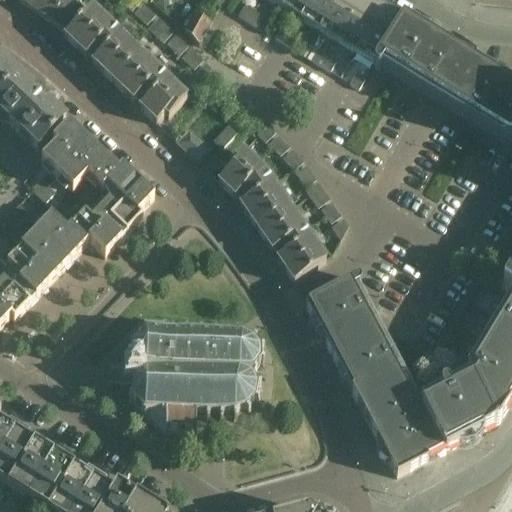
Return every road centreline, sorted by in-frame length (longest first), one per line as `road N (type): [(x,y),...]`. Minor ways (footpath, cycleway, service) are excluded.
road 1 (tertiary): [(195,208),(0,29)]
road 2 (residential): [(195,208),(26,387)]
road 3 (residential): [(377,210),(348,196),(198,57)]
road 4 (residential): [(221,508),(26,387)]
road 5 (tertiary): [(347,472),(276,310)]
road 6 (residential): [(276,310),(348,268),(377,210)]
road 7 (residential): [(221,508),(347,472)]
road 8 (tertiary): [(276,310),(251,268),(195,208)]
